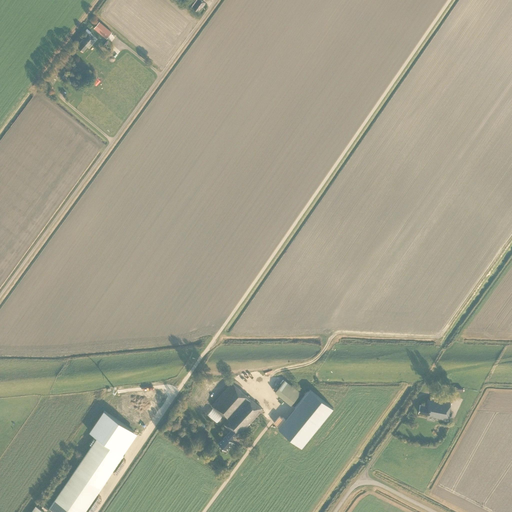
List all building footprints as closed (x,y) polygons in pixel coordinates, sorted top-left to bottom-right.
[(205,3),(201,0),(192,0),(190,4),(193,6),(193,7),(198,11),(202,6),(202,7),(205,3)] [(100,21),(94,28),(107,38),(112,32),(100,21)] [(96,40),(88,33),(77,46),(83,51),(88,46),(88,47),(92,43),(92,44),(96,40)] [(56,86),(60,81),(62,83),(65,79),(59,74),(52,83),(56,86)] [(275,392),(290,405),(301,392),(285,380),(275,392)] [(237,435),(238,433),(240,432),(241,433),(263,409),(249,397),(250,396),(249,395),(248,396),(232,382),(211,406),(227,420),(224,424),(231,430),(237,435)] [(310,389),(278,428),(302,447),(333,408),(310,389)] [(429,416),(448,420),(451,402),(428,399),(426,405),(420,404),(419,412),(429,414),(429,416)] [(83,511),(137,433),(104,411),(90,431),(95,435),(90,443),(93,445),(50,507),(57,511),(83,511)] [(237,435),(231,430),(227,436),(227,435),(219,444),(226,450),(227,451),(234,442),(232,440),(237,435)]
